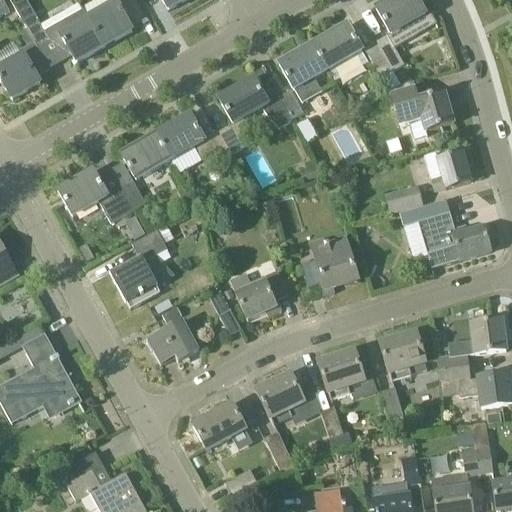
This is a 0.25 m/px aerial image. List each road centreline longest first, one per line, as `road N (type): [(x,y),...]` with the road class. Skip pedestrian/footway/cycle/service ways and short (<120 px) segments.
road 1 (residential): [(142,418),(268,352),(511,274)]
road 2 (residential): [(142,418),(7,167)]
road 3 (residential): [(7,167),(253,25)]
road 4 (residential): [(511,194),(473,54),(449,0)]
